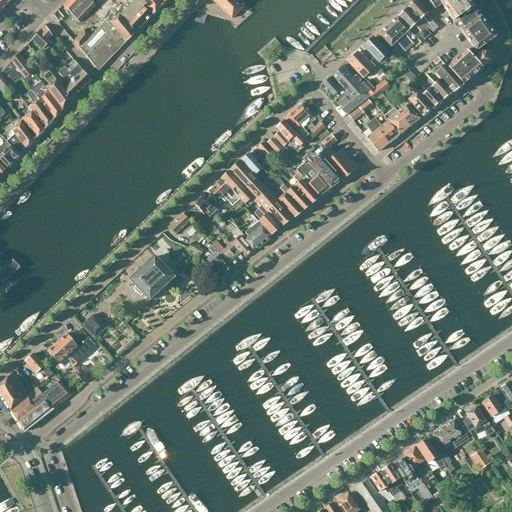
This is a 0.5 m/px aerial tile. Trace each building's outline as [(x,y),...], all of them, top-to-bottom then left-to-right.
[(0,0),(0,13),(12,0),(0,0)] [(85,17),(68,0),(67,0),(63,6),(69,12),(72,16),(80,23),(85,17)] [(90,12),(78,0),(68,0),(85,17),(90,12)] [(89,0),(78,0),(90,12),(96,6),(89,0)] [(145,6),(140,0),(136,0),(120,17),(135,34),(151,17),(143,8),(145,6)] [(157,0),(140,0),(145,6),(153,15),(162,6),(157,0)] [(211,0),(232,19),(243,8),(234,0),(211,0)] [(410,5),(407,9),(427,31),(429,29),(433,33),(438,28),(429,19),(426,21),(423,18),(428,13),(416,0),(415,0),(412,3),(410,3),(410,5)] [(482,20),(467,0),(427,0),(435,10),(441,5),(472,47),(467,51),(466,50),(457,58),(447,68),(463,85),(472,77),(482,69),(473,59),(480,53),(478,51),(495,38),(493,34),(493,33),(492,32),(491,31),(485,23),(485,21),(484,21),(482,20)] [(92,11),(95,15),(105,9),(102,5),(92,11)] [(63,6),(52,16),(58,23),(69,12),(63,6)] [(401,14),(397,17),(410,30),(414,26),(423,35),(421,37),(425,40),(431,35),(427,31),(407,9),(403,12),(401,12),(401,14)] [(126,43),(135,34),(120,17),(120,16),(110,24),(126,43)] [(410,30),(397,17),(394,21),(392,21),(392,22),(388,26),(409,48),(413,44),(405,35),(410,30)] [(98,72),(126,43),(110,24),(107,21),(80,49),(98,72)] [(51,33),(46,26),(41,31),(41,30),(32,40),(42,50),(51,42),(49,40),(53,36),(51,33)] [(409,48),(388,26),(384,29),(383,29),(383,31),(379,35),(391,48),(396,43),(405,52),(409,48)] [(87,34),(84,30),(78,37),(73,42),(79,49),(80,49),(95,32),(92,29),(87,34)] [(373,38),(363,47),(378,63),(387,55),(390,58),(395,53),(385,43),(382,46),(380,46),(373,38)] [(368,64),(357,53),(347,62),(358,74),(364,69),(370,75),(374,71),(368,64)] [(473,59),(482,69),(489,62),(490,57),(485,53),(480,53),(473,59)] [(18,54),(11,62),(25,80),(33,73),(18,54)] [(90,81),(75,63),(67,71),(66,70),(65,70),(64,69),(58,74),(61,78),(64,80),(59,85),(71,101),(90,81)] [(7,83),(17,74),(10,64),(1,74),(7,83)] [(435,74),(440,79),(452,94),(463,85),(447,68),(444,65),(435,74)] [(342,66),(332,76),(359,106),(370,97),(368,94),(362,88),(361,87),(342,66)] [(46,90),(62,111),(71,101),(53,78),(49,72),(42,77),(47,84),(48,83),(50,86),(46,90)] [(15,91),(7,83),(1,74),(0,75),(0,90),(6,98),(15,91)] [(407,80),(410,83),(415,78),(412,74),(407,80)] [(426,75),(421,79),(442,102),(446,99),(448,99),(448,97),(452,94),(440,79),(434,84),(426,75)] [(359,106),(332,76),(321,86),(332,98),(336,94),(339,98),(335,101),(347,115),(359,106)] [(442,102),(421,79),(417,82),(426,92),(420,97),(432,110),(436,106),(438,106),(438,105),(442,102)] [(384,81),(381,84),(377,87),(382,93),(389,88),(384,81)] [(366,82),(361,87),(362,88),(368,94),(374,90),(366,82)] [(30,91),(31,93),(35,98),(53,120),(62,111),(40,83),(30,91)] [(418,92),(410,83),(405,88),(413,96),(408,101),(422,117),(432,110),(420,97),(417,93),(418,92)] [(382,93),(377,87),(374,90),(368,94),(370,97),(373,101),(382,93)] [(35,98),(31,93),(27,96),(34,104),(28,109),(45,129),(53,120),(35,98)] [(368,101),(359,108),(364,114),(373,107),(368,101)] [(302,104),(294,111),(302,120),(301,120),(306,125),(312,132),(316,136),(324,128),(320,123),(315,128),(309,121),(314,117),(302,104)] [(402,108),(400,106),(399,107),(398,106),(394,109),(409,127),(419,119),(407,104),(402,108)] [(353,122),(363,114),(359,108),(348,117),(353,122)] [(36,138),(45,129),(28,109),(23,112),(27,116),(22,120),(36,138)] [(409,127),(394,109),(384,117),(399,136),(409,127)] [(302,128),(306,125),(301,120),(302,120),(294,111),(286,118),(308,142),(316,136),(312,132),(309,135),(302,128)] [(2,137),(6,142),(15,135),(26,149),(34,140),(21,122),(18,119),(9,126),(11,129),(2,137)] [(375,119),(371,122),(371,123),(375,128),(377,130),(388,144),(398,136),(387,122),(381,127),(375,119)] [(301,146),(305,142),(297,134),(296,135),(283,121),(276,129),(298,153),(303,148),(301,146)] [(371,122),(366,126),(372,134),(366,138),(378,152),(388,144),(377,130),(375,128),(371,123),(371,122)] [(283,147),(288,143),(279,133),(274,137),(283,147)] [(15,135),(6,142),(0,148),(0,160),(7,169),(26,149),(15,135)] [(319,155),(320,155),(332,146),(336,142),(331,136),(321,143),(323,146),(316,151),(319,155)] [(268,143),(275,152),(279,156),(284,151),(273,139),(268,143)] [(343,149),(326,162),(343,181),(358,167),(343,149)] [(312,156),(310,153),(304,159),(306,162),(308,165),(330,189),(342,180),(320,155),(319,155),(317,157),(314,154),(312,156)] [(248,154),(240,161),(259,181),(267,174),(248,154)] [(268,191),(259,181),(240,161),(228,172),(255,202),(268,191)] [(308,165),(306,162),(300,167),(324,194),(330,189),(308,165)] [(324,194),(300,167),(294,173),(297,175),(318,199),(324,194)] [(228,172),(220,179),(221,180),(231,190),(248,209),(255,203),(255,202),(228,172)] [(318,199),(297,175),(293,178),(298,184),(294,187),(310,206),(318,199)] [(231,190),(221,180),(215,186),(224,196),(223,197),(232,206),(235,203),(227,194),(231,190)] [(302,212),(310,206),(294,187),(289,191),(284,185),(280,188),(302,212)] [(224,196),(215,186),(207,193),(216,203),(217,202),(221,207),(225,204),(221,199),(223,197),(224,196)] [(302,212),(280,188),(277,191),(281,197),(277,201),(293,219),(302,212)] [(255,203),(260,208),(280,229),(293,219),(277,201),(268,191),(255,202),(255,203)] [(196,203),(194,205),(205,216),(206,214),(210,218),(219,209),(206,194),(205,194),(196,202),(196,203)] [(280,229),(260,208),(254,214),(260,220),(258,222),(271,237),(280,229)] [(194,227),(183,215),(168,228),(175,236),(181,230),(185,235),(194,227)] [(254,250),(271,237),(258,222),(256,220),(251,224),(251,228),(245,233),(248,237),(246,238),(248,239),(244,243),(253,252),(253,251),(254,250)] [(237,239),(231,244),(244,258),(253,252),(244,243),(248,239),(246,238),(232,223),(228,227),(232,232),(232,233),(237,239)] [(211,246),(220,255),(232,268),(244,258),(231,244),(224,250),(217,241),(216,242),(213,239),(209,242),(212,246),(211,246)] [(191,244),(188,249),(200,256),(203,251),(191,244)] [(210,245),(207,248),(217,258),(210,265),(221,276),(224,274),(232,268),(220,255),(211,246),(210,245)] [(13,256),(0,268),(0,278),(5,283),(22,266),(13,256)] [(154,258),(130,280),(136,287),(134,289),(134,290),(140,296),(141,296),(143,294),(149,301),(174,278),(154,258)] [(105,328),(93,315),(83,325),(95,338),(105,328)] [(67,334),(57,343),(77,364),(80,361),(76,356),(76,357),(72,352),(78,347),(67,334)] [(77,364),(57,343),(48,352),(59,364),(64,369),(70,364),(73,368),(77,364)] [(40,370),(48,379),(53,375),(44,366),(34,354),(25,362),(36,374),(40,370)] [(75,374),(84,385),(90,379),(80,369),(75,374)] [(29,387),(15,371),(0,384),(0,394),(11,412),(28,398),(30,400),(40,392),(37,388),(35,390),(32,386),(31,387),(29,387)] [(24,433),(72,395),(60,382),(43,395),(40,392),(30,400),(28,398),(11,412),(24,433)] [(511,385),(510,382),(500,389),(507,400),(502,403),(505,408),(508,412),(511,409),(511,385)] [(509,428),(511,426),(511,418),(508,412),(505,408),(503,409),(499,403),(498,404),(493,396),(482,404),(491,418),(496,424),(503,419),(509,428)] [(495,432),(486,420),(485,421),(476,408),(466,414),(468,419),(463,422),(469,432),(474,430),(477,435),(484,432),(488,437),(495,432)] [(454,421),(443,428),(452,441),(456,448),(469,439),(466,435),(461,427),(459,429),(454,421)] [(452,441),(443,428),(432,436),(441,448),(435,452),(445,466),(451,462),(445,453),(449,451),(445,445),(446,445),(447,446),(451,443),(450,442),(452,441)] [(428,440),(417,448),(427,463),(433,459),(435,463),(440,469),(445,466),(435,452),(428,440)] [(413,469),(414,468),(419,475),(424,472),(428,477),(432,474),(429,469),(414,448),(404,455),(413,469)] [(480,449),(472,455),(481,468),(489,463),(480,449)] [(404,458),(393,465),(408,488),(412,493),(418,489),(426,502),(432,497),(420,479),(419,480),(404,458)] [(391,465),(380,472),(396,495),(392,498),(394,500),(396,503),(404,498),(397,487),(395,489),(392,484),(400,479),(391,465)] [(396,495),(380,472),(370,478),(380,492),(378,494),(384,503),(387,500),(389,503),(394,500),(392,498),(396,495)] [(390,511),(384,503),(378,494),(368,480),(355,489),(370,511),(390,511)] [(433,496),(440,507),(449,500),(442,489),(433,496)] [(335,504),(334,505),(339,511),(356,511),(359,510),(356,506),(348,494),(346,495),(344,495),(340,498),(340,499),(338,501),(338,502),(338,503),(339,502),(339,503),(336,506),(335,505),(336,504),(335,504)]
